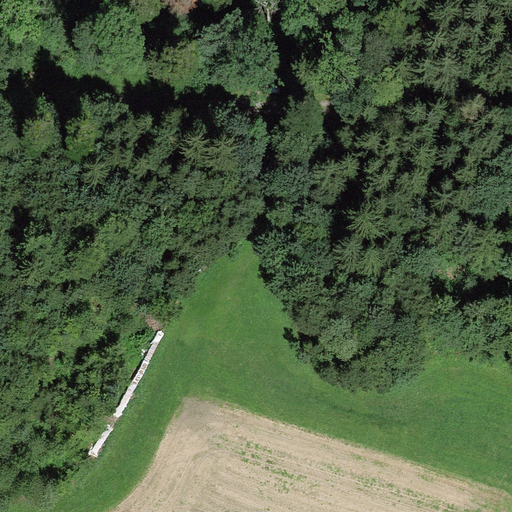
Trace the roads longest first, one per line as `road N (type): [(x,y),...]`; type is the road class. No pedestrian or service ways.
road 1 (track): [(261,107),(0,85)]
road 2 (track): [(511,108),(261,107)]
road 3 (track): [(215,301),(275,190),(261,107)]
